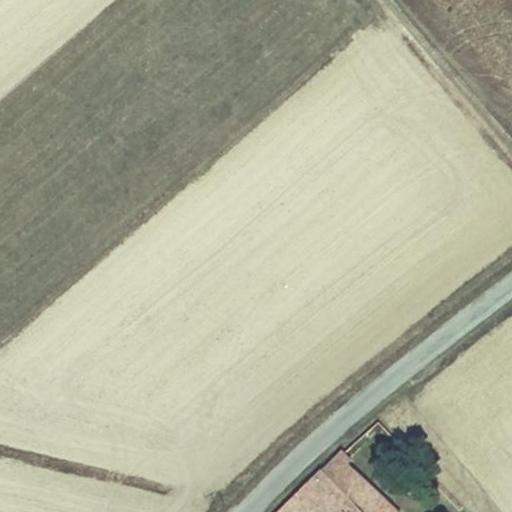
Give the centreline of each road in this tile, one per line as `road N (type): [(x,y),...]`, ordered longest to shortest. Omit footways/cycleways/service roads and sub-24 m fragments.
road 1 (unclassified): [(511,283),(336,418),(242,511)]
road 2 (track): [(511,153),(384,0)]
